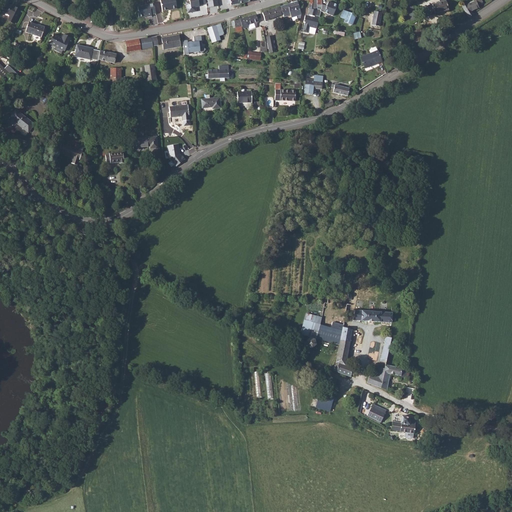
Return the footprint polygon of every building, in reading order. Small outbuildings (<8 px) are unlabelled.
[(171,9),(171,10),(177,9),(175,0),(166,0),(160,1),(162,11),(171,9)] [(195,6),(206,4),(205,0),(189,0),(190,2),(186,3),(188,13),(196,11),(195,6)] [(309,0),(309,7),(308,9),(309,9),(313,10),(314,8),(321,10),(321,5),(317,5),(316,0),(309,0)] [(481,0),(477,0),(462,7),(469,17),(473,15),(471,11),(479,8),(478,6),(483,4),(481,0)] [(445,1),(427,6),(430,15),(448,10),(445,1)] [(156,13),(153,2),(149,3),(149,4),(137,7),(139,12),(138,13),(139,17),(147,15),(147,16),(152,15),(152,14),(156,13)] [(297,2),(281,7),(283,14),(290,12),(291,16),(292,18),(298,17),(298,19),(300,19),(301,15),(297,2)] [(327,7),(321,5),(321,10),(320,12),(333,17),(337,6),(329,2),(327,7)] [(6,4),(2,12),(10,15),(8,21),(13,23),(20,10),(6,4)] [(407,8),(411,21),(417,19),(413,6),(407,8)] [(283,14),(281,7),(262,13),(265,21),(283,14)] [(313,10),(309,9),(307,16),(305,16),(303,23),(305,23),(302,32),(307,33),(309,27),(316,29),(316,28),(321,10),(314,8),(313,10)] [(374,11),(371,25),(379,27),(382,13),(380,13),(381,11),(379,10),(378,12),(374,11)] [(356,15),(348,12),(345,19),(344,22),(352,25),(356,15)] [(256,15),(240,20),(242,26),(243,29),(248,27),(248,25),(258,22),(256,15)] [(29,23),(25,32),(41,38),(44,28),(29,23)] [(220,24),(207,28),(212,42),(220,40),(219,36),(224,35),(220,24)] [(426,40),(423,28),(412,32),(414,43),(426,40)] [(55,47),(54,50),(61,54),(62,50),(65,51),(71,38),(64,34),(62,38),(53,34),(49,44),(55,47)] [(179,35),(161,38),(163,50),(181,47),(179,35)] [(157,36),(130,41),(132,51),(153,48),(153,46),(159,45),(157,36)] [(194,37),(194,42),(188,43),(187,40),(183,41),(184,55),(189,54),(189,52),(199,51),(202,53),(206,49),(202,46),(201,43),(202,43),(201,36),(194,37)] [(272,37),(266,38),(269,53),(275,52),(272,37)] [(77,45),(74,57),(91,60),(98,61),(98,60),(100,51),(93,49),(93,48),(77,45)] [(382,61),(378,50),(360,57),(365,68),(382,61)] [(100,51),(98,60),(114,63),(116,54),(103,51),(100,51)] [(248,52),(247,59),(260,60),(264,60),(264,54),(256,53),(248,52)] [(4,69),(0,64),(0,80),(2,78),(4,79),(14,78),(17,74),(8,65),(4,69)] [(156,80),(154,65),(144,66),(147,81),(156,80)] [(228,66),(219,66),(219,70),(208,70),(208,74),(205,74),(205,78),(227,78),(227,79),(229,79),(229,78),(233,77),(233,70),(228,70),(228,66)] [(111,68),(110,82),(121,83),(121,68),(111,68)] [(322,83),(305,80),(304,89),(313,90),(313,88),(321,89),(322,86),(325,86),(325,83),(323,83),(322,83)] [(281,83),(275,83),(275,100),(295,101),(295,91),(280,90),(281,83)] [(332,84),(331,87),(334,88),(333,92),(347,96),(349,88),(332,84)] [(44,91),(39,96),(46,104),(45,105),(47,108),(53,103),(50,100),(52,99),(44,91)] [(251,92),(237,92),(237,103),(251,103),(251,92)] [(209,95),(206,95),(206,99),(201,99),(202,108),(212,107),(212,109),(221,108),(219,98),(210,98),(209,95)] [(331,99),(323,102),(325,107),(333,105),(331,99)] [(188,105),(169,107),(170,117),(182,116),(183,126),(190,126),(188,105)] [(16,110),(6,122),(13,128),(16,123),(28,132),(34,124),(16,110)] [(149,146),(150,149),(158,148),(157,137),(135,138),(136,148),(149,146)] [(75,148),(61,143),(58,153),(73,158),(71,163),(77,166),(84,146),(76,143),(75,148)] [(109,154),(105,155),(106,162),(110,162),(110,163),(119,162),(119,163),(124,163),(123,152),(109,153),(109,154)] [(354,310),(353,320),(391,322),(392,312),(354,310)] [(307,317),(302,334),(313,337),(313,338),(339,345),(336,362),(335,364),(333,370),(350,377),(352,369),(352,368),(345,365),(349,341),(340,339),(342,330),(334,328),(319,324),(320,321),(307,317)] [(335,326),(334,328),(342,330),(340,339),(349,341),(352,330),(335,326)] [(385,336),(383,347),(389,349),(391,338),(385,336)] [(309,338),(306,341),(306,346),(312,347),(315,344),(314,339),(309,338)] [(383,347),(381,358),(387,359),(389,350),(389,349),(383,347)] [(369,375),(367,383),(383,388),(386,390),(390,373),(401,376),(407,376),(408,369),(405,369),(385,365),(384,368),(379,367),(377,377),(369,374),(369,375)] [(317,400),(332,404),(334,395),(323,392),(319,391),(317,400)] [(360,398),(356,412),(357,412),(360,414),(365,394),(362,393),(360,398)] [(373,404),(367,415),(381,422),(386,410),(373,404)] [(393,421),(392,430),(414,433),(416,420),(409,419),(408,423),(393,421)]
